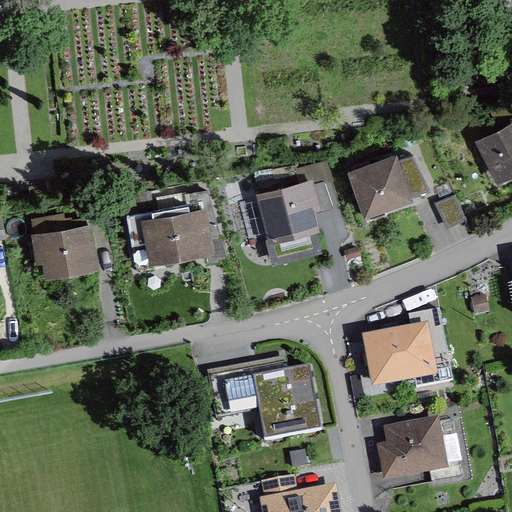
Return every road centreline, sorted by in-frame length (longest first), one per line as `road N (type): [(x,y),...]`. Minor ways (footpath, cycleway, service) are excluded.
road 1 (residential): [(0,367),(325,314)]
road 2 (residential): [(325,314),(403,286),(511,231)]
road 3 (residential): [(364,511),(325,314)]
